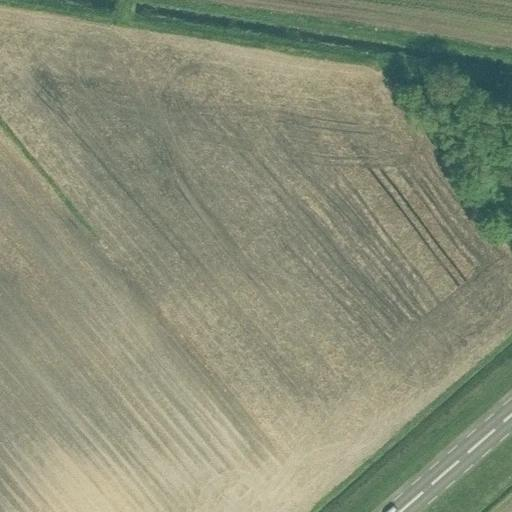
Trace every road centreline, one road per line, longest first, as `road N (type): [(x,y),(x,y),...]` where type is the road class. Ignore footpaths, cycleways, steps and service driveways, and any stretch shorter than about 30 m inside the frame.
road 1 (track): [(0,4),(511,85)]
road 2 (primary): [(393,511),(511,407)]
